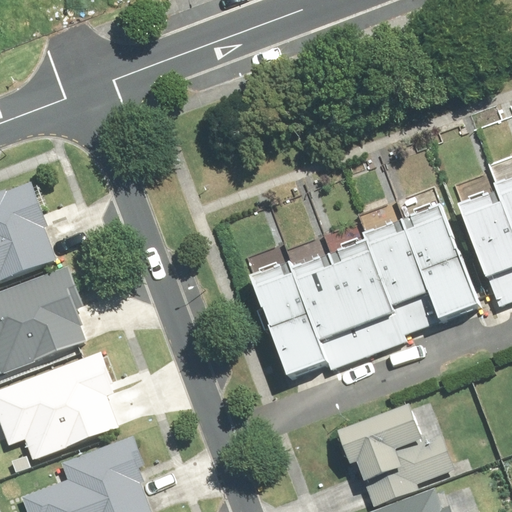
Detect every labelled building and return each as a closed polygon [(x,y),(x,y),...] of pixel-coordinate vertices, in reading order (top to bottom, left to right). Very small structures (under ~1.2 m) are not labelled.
[(503,191),(511,214),(511,180),(501,185),(503,191)] [(56,228),(39,185),(0,199),(0,285),(58,263),(46,232),(56,228)] [(511,214),(503,191),(464,206),(501,305),(511,301),(511,214)] [(448,205),(407,220),(444,320),(485,305),(448,205)] [(373,243),(406,334),(444,320),(407,220),(369,234),(373,243)] [(337,256),(372,353),(408,340),(406,334),(373,243),(337,256)] [(337,256),(298,270),(332,361),(334,367),(372,353),(337,256)] [(295,261),(255,276),(292,375),(332,361),(298,270),(295,261)] [(62,266),(0,289),(0,372),(79,342),(73,326),(76,325),(70,309),(77,307),(62,266)] [(102,349),(0,387),(0,418),(9,443),(25,437),(33,458),(120,425),(114,409),(117,408),(111,392),(118,389),(102,349)] [(345,437),(358,470),(367,467),(383,507),(460,475),(430,402),(345,437)] [(73,484),(27,501),(31,511),(155,511),(146,486),(150,485),(144,471),(149,469),(138,440),(67,467),(73,484)] [(456,511),(449,493),(402,511),(456,511)]
